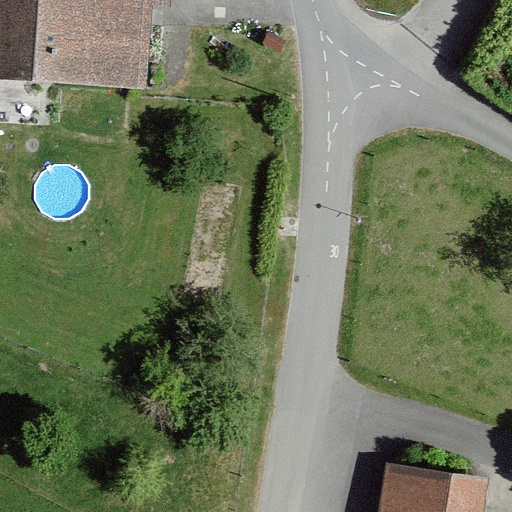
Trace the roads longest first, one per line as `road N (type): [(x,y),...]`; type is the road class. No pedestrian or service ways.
road 1 (unclassified): [(312,0),(341,80),(303,445),(287,511)]
road 2 (track): [(341,80),(469,120),(511,144)]
